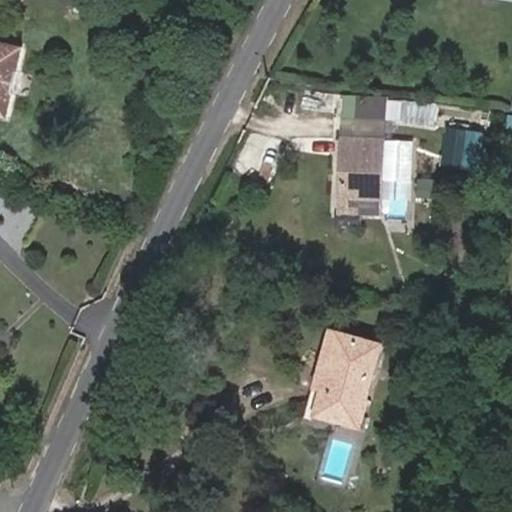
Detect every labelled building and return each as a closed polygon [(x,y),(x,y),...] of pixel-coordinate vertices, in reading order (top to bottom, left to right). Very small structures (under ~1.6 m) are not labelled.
[(0,0),(0,111),(15,117),(43,50),(5,34),(18,2),(12,0),(0,0)] [(385,120),(389,94),(358,89),(354,115),(385,120)] [(468,164),(472,129),(448,126),(443,161),(468,164)] [(365,202),(365,211),(384,213),(390,140),(347,136),(342,201),(365,202)] [(341,210),(365,211),(365,202),(342,201),(341,210)] [(1,236),(19,245),(36,212),(19,203),(1,236)] [(363,401),(378,346),(333,334),(317,388),(324,389),(318,414),(360,426),(366,403),(363,401)]
